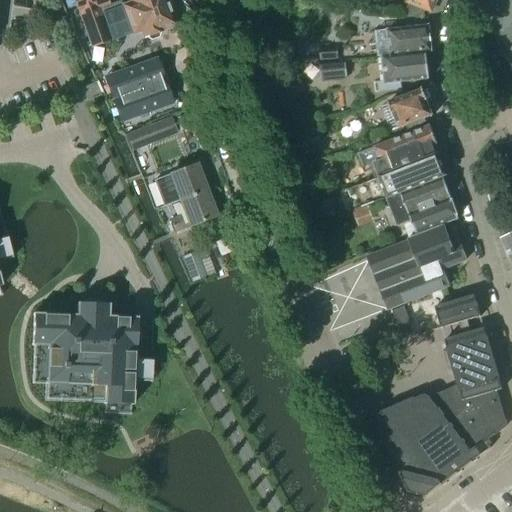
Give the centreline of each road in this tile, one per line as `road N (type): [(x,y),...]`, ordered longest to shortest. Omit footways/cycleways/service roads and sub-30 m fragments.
road 1 (residential): [(403,511),(275,255),(228,135),(217,68),(230,0)]
road 2 (residential): [(278,511),(181,335),(87,125)]
road 3 (residential): [(511,322),(459,134)]
road 4 (residential): [(459,134),(452,76),(461,0)]
